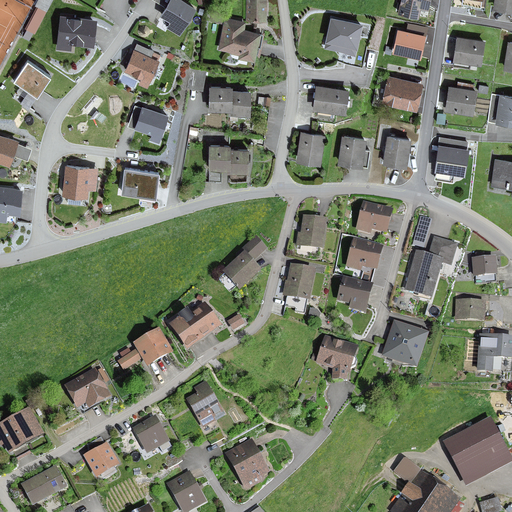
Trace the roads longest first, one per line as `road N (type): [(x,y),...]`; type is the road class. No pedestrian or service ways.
road 1 (residential): [(299,189),(256,327),(149,402),(0,484)]
road 2 (residential): [(35,253),(58,114),(134,17)]
road 3 (residential): [(278,190),(35,253)]
road 4 (residential): [(445,0),(415,195)]
road 5 (residential): [(282,0),(293,89),(278,190)]
road 6 (residential): [(415,195),(374,339)]
